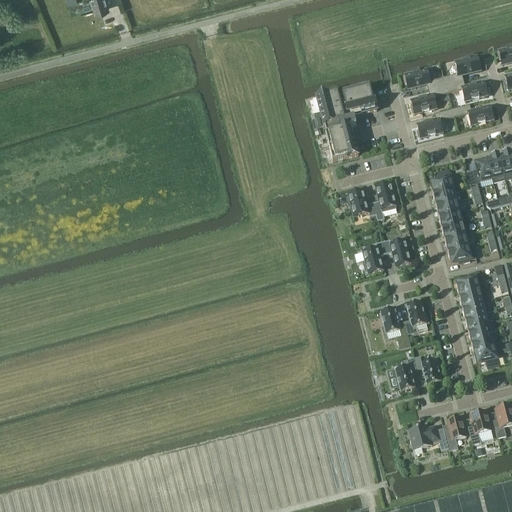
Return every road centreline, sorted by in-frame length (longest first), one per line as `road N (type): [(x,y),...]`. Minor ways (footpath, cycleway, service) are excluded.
road 1 (unclassified): [(0,77),(297,0)]
road 2 (residential): [(472,401),(440,278)]
